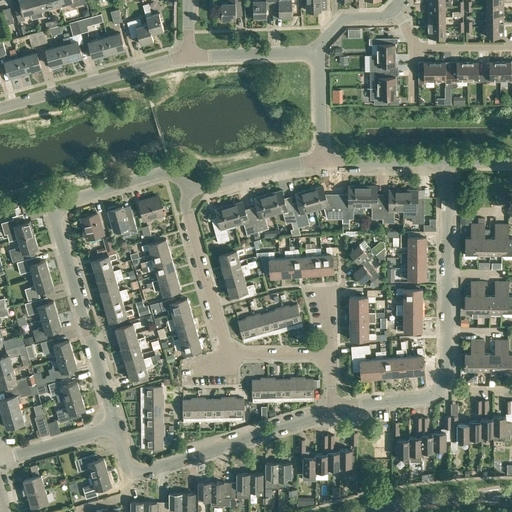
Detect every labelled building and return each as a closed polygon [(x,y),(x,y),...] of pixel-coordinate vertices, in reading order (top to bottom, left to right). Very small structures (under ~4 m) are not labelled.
[(37,18),(32,0),(18,0),(20,4),(15,6),(18,20),(24,19),(23,14),(30,12),(32,19),(37,18)] [(41,9),(48,7),(45,0),(32,0),(37,18),(43,16),(41,9)] [(223,20),(236,19),(236,15),(243,15),(241,0),(228,0),(229,3),(222,3),(223,20)] [(272,8),(272,0),(253,0),(254,7),(249,7),(250,17),(254,17),(254,18),(267,18),(267,8),(272,8)] [(272,0),(272,8),(280,8),(280,17),(292,17),(291,0),(272,0)] [(306,0),(307,10),(320,10),(320,0),(306,0)] [(148,22),(151,33),(164,30),(159,12),(151,14),(148,2),(143,4),(148,22)] [(486,16),(504,16),(503,5),(486,6),(486,16)] [(427,17),(445,16),(445,6),(427,6),(427,17)] [(463,6),(458,6),(458,11),(452,11),(452,16),(463,16),(463,11),(463,6)] [(7,24),(14,22),(10,7),(3,9),(7,24)] [(114,23),(122,21),(119,8),(111,11),(114,23)] [(81,33),(89,31),(88,26),(93,24),(91,16),(78,20),(81,33)] [(428,27),(445,27),(445,16),(427,17),(428,27)] [(486,26),(504,26),(504,16),(486,16),(486,26)] [(148,22),(142,24),(140,19),(128,22),(132,37),(139,35),(141,44),(153,40),(151,33),(148,22)] [(73,35),(81,33),(78,20),(69,22),(73,35)] [(486,37),(504,36),(504,26),(486,26),(486,37)] [(428,27),(428,37),(441,37),(441,42),(445,42),(445,37),(445,27),(428,27)] [(40,44),(48,42),(44,29),(37,32),(40,44)] [(32,47),(40,44),(37,32),(28,34),(32,47)] [(106,53),(125,48),(121,32),(108,36),(110,45),(104,46),(106,53)] [(62,54),(64,61),(82,56),(78,40),(71,42),(70,36),(63,37),(65,43),(67,52),(62,54)] [(93,57),(106,53),(104,46),(110,45),(108,36),(89,41),(93,57)] [(51,64),(64,61),(62,54),(67,52),(65,43),(63,37),(65,44),(46,49),(51,64)] [(376,55),(395,54),(395,43),(388,43),(388,38),(369,38),(369,44),(376,44),(376,55)] [(26,64),(28,71),(41,67),(36,51),(18,57),(20,66),(26,64)] [(20,66),(18,57),(16,52),(10,54),(11,58),(5,60),(10,76),(28,71),(26,64),(20,66)] [(395,65),(395,54),(376,55),(369,55),(370,71),(389,71),(389,65),(395,65)] [(511,81),(511,60),(511,61),(500,61),(501,79),(511,79),(511,82),(511,81)] [(435,80),(434,62),(424,62),(424,61),(418,61),(418,83),(425,83),(424,80),(435,80)] [(490,80),(501,79),(500,61),(489,61),(489,74),(484,74),(484,82),(490,82),(490,80)] [(451,86),(451,74),(446,74),(446,62),(434,62),(435,80),(445,80),(445,83),(446,83),(446,86),(451,86)] [(457,80),(468,80),(468,62),(456,62),(456,74),(451,74),(451,86),(457,86),(457,83),(457,80)] [(484,82),(484,74),(478,74),(478,62),(468,62),(468,80),(478,80),(478,82),(484,82)] [(370,88),(396,88),(396,76),(389,76),(389,71),(370,71),(370,88)] [(396,88),(370,88),(370,99),(374,99),(374,104),(399,104),(399,98),(396,98),(396,88)] [(363,206),(363,185),(349,185),(349,200),(342,200),(342,218),(354,218),(354,206),(363,206)] [(383,204),(383,200),(377,200),(377,185),(363,185),(363,206),(372,206),(372,219),(383,219),(383,204)] [(342,218),(342,200),(327,200),(323,186),(309,190),(315,210),(324,207),(327,218),(342,218)] [(299,227),(291,202),(286,203),(282,190),(268,194),(274,214),(283,211),(286,223),(292,222),(293,228),(295,234),(300,232),(298,227),(299,227)] [(306,212),(315,210),(309,190),(296,193),(300,207),(294,208),(292,202),(291,202),(299,227),(309,224),(306,212)] [(403,210),(403,190),(389,190),(389,204),(383,204),(383,219),(383,223),(394,223),(394,210),(403,210)] [(403,190),(403,210),(412,211),(412,223),(424,223),(424,204),(418,204),(418,190),(403,190)] [(265,216),(274,214),(268,194),(255,198),(259,212),(253,214),(258,231),(258,233),(263,232),(262,230),(269,228),(265,216)] [(145,220),(164,215),(158,195),(139,201),(145,220)] [(258,231),(253,214),(247,215),(243,201),(229,205),(235,225),(244,222),(247,234),(258,231)] [(226,227),(235,225),(229,205),(216,209),(220,222),(213,224),(218,242),(229,239),(226,227)] [(127,219),(123,206),(109,210),(115,231),(128,227),(131,235),(138,233),(133,218),(127,219)] [(87,239),(104,234),(98,213),(81,218),(87,239)] [(18,238),(34,234),(30,221),(15,225),(13,219),(2,222),(5,234),(10,233),(11,235),(17,233),(18,238)] [(478,253),(478,223),(471,223),(471,236),(466,236),(466,252),(463,252),(463,257),(464,257),(475,258),(477,256),(477,253),(478,253)] [(484,236),(484,223),(483,223),(478,223),(478,253),(490,253),(490,236),(484,236)] [(501,253),(502,223),(496,223),(496,237),(490,236),(490,253),(501,253)] [(502,223),(501,253),(502,253),(502,257),(504,259),(511,258),(511,236),(508,237),(508,223),(502,223)] [(145,239),(152,237),(148,225),(141,227),(145,239)] [(427,247),(427,236),(408,236),(408,231),(401,231),(401,247),(408,247),(427,247)] [(34,234),(18,238),(21,246),(9,249),(13,261),(24,257),(23,252),(38,248),(34,234)] [(107,251),(114,248),(111,235),(103,237),(105,246),(97,249),(98,253),(107,250),(107,251)] [(351,245),(354,244),(356,241),(356,238),(353,236),(350,236),(347,238),(347,241),(348,244),(351,245)] [(151,254),(169,249),(166,238),(142,245),(143,250),(150,248),(151,254)] [(376,254),(385,246),(381,240),(371,248),(369,245),(364,249),(359,243),(349,252),(358,262),(365,256),(368,260),(376,254)] [(312,274),(310,244),(310,243),(306,243),(306,248),(306,256),(301,256),(302,275),(312,274)] [(323,273),(321,254),(316,255),(315,248),(314,248),(314,244),(310,244),(312,274),(323,273)] [(222,265),(239,260),(238,255),(245,253),(243,248),(242,245),(235,247),(236,250),(219,255),(222,265)] [(321,254),(323,273),(334,272),(332,246),(326,247),(327,254),(321,254)] [(427,257),(427,247),(408,247),(408,252),(401,252),(401,257),(427,257)] [(148,266),(172,259),(169,249),(151,254),(153,259),(146,261),(148,266)] [(302,275),(301,256),(295,257),(295,249),(290,250),(292,276),(302,275)] [(281,276),(292,276),(290,250),(285,250),(285,257),(280,258),(281,276)] [(142,251),(135,253),(137,259),(144,257),(142,251)] [(281,276),(280,258),(274,258),(274,251),(268,251),(271,277),(281,276)] [(112,265),(111,260),(117,258),(116,253),(91,260),(94,270),(112,265)] [(427,268),(427,257),(401,257),(401,262),(408,262),(408,268),(427,268)] [(34,277),(49,273),(45,259),(30,264),(28,258),(17,261),(21,274),(32,270),(34,277)] [(157,274),(175,269),(172,259),(148,266),(149,271),(156,269),(157,274)] [(248,264),(241,266),(239,260),(222,265),(225,275),(249,268),(248,264)] [(368,270),(363,264),(353,272),(361,282),(369,276),(373,281),(376,285),(382,286),(382,280),(378,276),(380,274),(373,266),(368,270)] [(97,280),(122,273),(120,269),(114,271),(112,265),(94,270),(97,280)] [(225,275),(228,285),(245,280),(244,275),(250,273),(249,268),(225,275)] [(427,268),(408,268),(408,273),(401,273),(401,278),(410,278),(410,282),(420,282),(421,278),(427,278),(429,278),(429,270),(427,270),(427,268)] [(154,286),(178,279),(175,269),(157,274),(159,279),(152,281),(154,286)] [(49,273),(34,277),(36,285),(25,288),(29,300),(40,297),(38,291),(54,287),(49,273)] [(100,290),(118,285),(117,280),(123,278),(122,273),(97,280),(100,290)] [(178,279),(154,286),(155,291),(162,289),(163,294),(181,289),(178,279)] [(141,280),(135,282),(138,290),(144,288),(141,280)] [(230,296),(239,293),(240,298),(256,293),(253,284),(247,286),(245,280),(228,285),(230,296)] [(477,317),(478,281),(471,281),(471,295),(465,295),(465,310),(472,310),(472,317),(477,317)] [(489,295),(484,295),(484,281),(478,281),(477,317),(489,317),(489,295)] [(501,310),(501,281),(495,281),(495,295),(489,295),(489,317),(490,310),(490,315),(501,315),(501,310)] [(501,281),(501,310),(502,310),(502,315),(504,316),(511,316),(511,294),(508,295),(508,281),(501,281)] [(103,300),(128,293),(126,289),(120,290),(118,285),(100,290),(103,300)] [(422,299),(422,288),(397,288),(397,293),(404,293),(404,299),(422,299)] [(106,310),(124,305),(123,300),(129,298),(133,297),(132,292),(128,293),(103,300),(106,310)] [(368,307),(368,302),(375,302),(375,296),(350,296),(350,307),(368,307)] [(169,314),(172,313),(190,307),(187,297),(176,301),(175,297),(160,301),(163,310),(168,308),(169,314)] [(422,309),(422,299),(404,299),(404,305),(397,305),(397,309),(422,309)] [(42,318),(57,314),(54,301),(39,306),(37,300),(25,303),(28,314),(40,311),(42,318)] [(139,316),(151,312),(148,304),(137,308),(139,316)] [(297,304),(289,306),(289,304),(281,306),(287,326),(288,329),(303,325),(297,304)] [(124,305),(106,310),(109,321),(134,314),(132,308),(126,310),(124,305)] [(10,314),(7,306),(0,307),(0,323),(1,323),(3,320),(2,317),(10,314)] [(272,330),(287,326),(281,306),(274,308),(275,310),(268,313),(272,330)] [(169,325),(193,317),(190,307),(172,313),(174,318),(167,320),(169,325)] [(350,318),(375,317),(375,312),(368,313),(368,307),(350,307),(350,318)] [(422,320),(422,309),(397,309),(397,315),(404,315),(404,320),(422,320)] [(260,312),(252,314),(253,317),(259,337),(273,333),(272,330),(268,313),(260,315),(260,312)] [(57,314),(42,318),(44,326),(33,330),(36,341),(48,338),(47,332),(61,328),(57,314)] [(259,337),(253,317),(252,314),(246,316),(246,318),(238,321),(244,341),(259,337)] [(178,333),(196,327),(193,317),(169,325),(170,330),(177,328),(178,333)] [(350,328),(368,328),(368,322),(376,322),(375,317),(350,318),(350,328)] [(422,331),(422,320),(404,320),(404,326),(397,326),(397,330),(422,331)] [(136,333),(135,327),(141,325),(140,321),(116,328),(119,338),(136,333)] [(175,345),(199,338),(196,327),(178,333),(180,338),(173,340),(175,345)] [(368,328),(350,328),(350,339),(376,338),(376,333),(369,333),(368,328)] [(119,338),(122,348),(146,341),(144,336),(138,338),(136,333),(119,338)] [(154,334),(157,350),(165,349),(163,333),(154,334)] [(0,344),(4,344),(5,349),(18,345),(16,338),(16,337),(4,341),(2,335),(0,335),(0,344)] [(58,358),(73,353),(69,340),(54,344),(52,338),(41,342),(44,354),(55,350),(58,358)] [(199,338),(175,345),(176,349),(183,348),(184,353),(202,348),(199,338)] [(478,368),(478,339),(472,339),(472,352),(465,352),(465,368),(478,368)] [(489,368),(490,352),(484,352),(484,339),(478,339),(478,368),(489,368)] [(501,368),(502,339),(495,339),(495,352),(490,352),(489,368),(501,368)] [(511,352),(508,352),(508,339),(502,339),(501,368),(511,368),(511,352)] [(125,358),(142,353),(141,348),(147,346),(146,341),(122,348),(125,358)] [(32,344),(25,346),(27,352),(34,350),(32,344)] [(362,379),(373,378),(371,359),(365,360),(365,353),(370,352),(369,344),(351,346),(353,371),(361,370),(362,379)] [(20,352),(18,345),(5,349),(7,355),(0,356),(0,371),(14,368),(10,357),(21,354),(20,352)] [(417,348),(418,355),(412,356),(414,374),(425,373),(424,362),(427,362),(426,357),(423,357),(423,348),(417,348)] [(401,350),(404,375),(414,374),(412,356),(407,356),(406,349),(401,350)] [(404,375),(401,350),(397,350),(397,357),(392,357),(393,376),(404,375)] [(377,359),(371,359),(373,378),(383,377),(381,351),(376,352),(377,359)] [(381,351),(383,377),(393,376),(392,357),(386,358),(386,351),(381,351)] [(73,353),(58,358),(60,365),(49,369),(52,381),(64,377),(62,371),(78,367),(73,353)] [(144,358),(142,353),(125,358),(128,368),(152,361),(150,356),(144,358)] [(165,356),(167,363),(175,361),(173,354),(165,356)] [(148,373),(147,368),(153,366),(152,361),(128,368),(131,378),(133,384),(148,379),(147,374),(148,373)] [(173,362),(164,363),(166,375),(175,374),(173,362)] [(33,371),(30,363),(17,367),(18,370),(28,367),(29,373),(33,371)] [(16,388),(36,383),(33,373),(26,375),(26,377),(17,380),(14,368),(0,371),(0,386),(15,383),(16,388)] [(298,379),(298,400),(313,400),(313,397),(314,397),(314,386),(313,379),(313,378),(298,379)] [(253,401),(268,401),(268,398),(268,379),(252,379),(253,398),(253,401)] [(268,401),(283,400),(283,379),(268,379),(268,398),(268,401)] [(283,400),(298,400),(298,379),(283,379),(283,400)] [(66,400),(81,395),(77,381),(62,386),(61,380),(49,384),(52,395),(63,392),(66,400)] [(0,407),(2,413),(20,409),(18,403),(22,402),(20,396),(32,393),(31,392),(38,390),(36,383),(16,388),(18,394),(16,395),(0,399),(0,407)] [(145,402),(163,401),(163,386),(144,387),(141,387),(141,402),(145,402)] [(81,395),(66,400),(68,407),(57,410),(60,422),(72,418),(70,413),(85,408),(81,395)] [(214,420),(229,420),(229,417),(228,398),(213,399),(214,417),(214,420)] [(229,417),(229,420),(244,420),(244,416),(244,398),(228,398),(229,417)] [(184,421),(199,420),(199,417),(198,399),(183,399),(184,418),(184,421)] [(199,420),(214,420),(214,417),(213,399),(198,399),(199,417),(199,420)] [(141,417),(163,416),(163,401),(145,402),(141,402),(141,417)] [(20,409),(2,413),(6,428),(24,423),(20,409)] [(47,421),(44,414),(35,417),(37,424),(47,421)] [(141,432),(164,431),(163,416),(141,417),(141,432)] [(470,424),(458,424),(457,416),(451,416),(451,429),(450,441),(457,441),(470,441),(470,438),(470,424)] [(494,436),(494,440),(505,440),(505,433),(511,433),(511,421),(506,421),(506,416),(494,416),(494,419),(494,433),(494,436)] [(422,462),(422,452),(422,437),(422,417),(415,417),(415,430),(417,430),(417,437),(409,437),(409,439),(410,439),(410,454),(409,454),(409,456),(410,456),(410,462),(422,462)] [(434,435),(428,435),(428,417),(422,417),(422,437),(422,452),(434,452),(434,449),(434,435)] [(481,419),(481,421),(482,421),(481,436),(482,436),(493,436),(494,436),(494,433),(494,419),(481,419)] [(482,421),(481,421),(470,421),(470,424),(470,438),(481,438),(481,436),(482,421)] [(434,432),(434,435),(434,449),(446,449),(446,441),(450,441),(451,429),(445,429),(445,432),(434,432)] [(164,431),(141,432),(141,447),(164,447),(164,431)] [(328,468),(328,434),(321,434),(321,447),(322,447),(322,451),(323,451),(323,453),(316,453),(316,470),(316,473),(324,473),(324,470),(328,470),(328,468)] [(334,447),(335,434),(328,434),(328,468),(340,468),(340,451),(334,451),(334,447)] [(316,479),(316,473),(316,470),(316,453),(313,451),(305,451),(305,439),(298,439),(298,451),(303,452),(303,473),(303,479),(316,479)] [(410,439),(409,439),(397,439),(397,456),(404,456),(404,462),(410,462),(410,456),(409,456),(409,454),(410,454),(410,439)] [(340,451),(340,468),(346,468),(346,473),(352,473),(352,448),(340,448),(340,451)] [(92,476),(108,471),(104,457),(89,462),(87,456),(75,460),(78,471),(90,468),(92,476)] [(279,486),(279,462),(266,462),(266,478),(265,487),(279,488),(279,486)] [(292,478),(292,462),(279,462),(279,486),(285,486),(287,483),(287,478),(292,478)] [(108,471),(92,476),(94,483),(83,486),(86,498),(98,495),(96,489),(112,484),(108,471)] [(250,491),(250,473),(237,473),(236,482),(231,482),(230,505),(230,508),(235,508),(235,505),(236,505),(236,499),(235,499),(235,497),(237,497),(250,497),(250,491)] [(263,489),(263,473),(250,473),(250,491),(258,492),(258,489),(263,489)] [(28,492),(45,487),(41,474),(24,479),(28,492)] [(211,500),(212,482),(198,481),(198,500),(204,500),(211,500)] [(231,482),(212,482),(211,500),(211,505),(230,505),(231,482)] [(45,487),(28,492),(32,506),(49,501),(45,487)] [(182,511),(183,493),(169,493),(169,502),(163,502),(162,511),(169,511),(170,508),(174,508),(174,511),(182,511)] [(196,508),(196,493),(183,493),(182,511),(191,511),(191,508),(196,508)] [(143,511),(144,501),(131,501),(130,511),(143,511)] [(162,511),(163,502),(144,501),(143,511),(162,511)]
